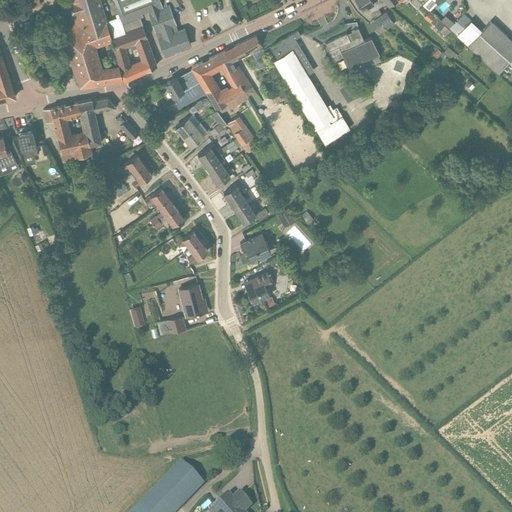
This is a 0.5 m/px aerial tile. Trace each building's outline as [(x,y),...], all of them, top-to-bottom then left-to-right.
[(24,0),(27,9),(41,5),(39,0),(24,0)] [(67,0),(67,1),(71,12),(89,6),(94,8),(102,6),(99,0),(67,0)] [(161,3),(160,0),(113,0),(120,16),(122,23),(140,17),(143,16),(142,13),(148,11),(164,56),(191,46),(184,27),(178,30),(169,4),(167,5),(165,1),(161,3)] [(378,8),(385,4),(382,0),(355,0),(362,9),(366,7),(370,13),(375,20),(382,15),(378,8)] [(417,9),(421,4),(416,0),(411,0),(410,2),(417,9)] [(426,0),(422,5),(429,10),(433,14),(435,11),(431,7),(436,3),(437,4),(443,1),(442,0),(426,0)] [(81,86),(123,79),(120,67),(101,70),(93,44),(111,38),(110,33),(106,21),(102,6),(94,8),(89,6),(71,12),(75,24),(69,25),(70,27),(63,29),(81,86)] [(445,36),(450,31),(428,11),(424,16),(445,36)] [(379,35),(394,24),(386,13),(382,15),(375,20),(368,24),(379,35)] [(463,13),(453,23),(448,28),(456,35),(470,20),(463,13)] [(120,16),(106,21),(110,33),(142,22),(140,17),(122,23),(120,16)] [(498,74),(500,71),(511,58),(511,41),(490,21),(467,45),(498,74)] [(111,38),(120,67),(123,79),(124,80),(156,66),(147,37),(142,22),(110,33),(111,38)] [(363,41),(358,28),(325,43),(333,61),(343,57),(348,70),(379,55),(371,37),(363,41)] [(295,39),(301,35),(297,30),(270,46),(277,59),(274,60),(314,127),(315,126),(318,130),(316,131),(324,144),(349,129),(336,107),(332,110),(329,105),(330,105),(325,107),(307,75),(310,73),(308,69),(312,67),(295,39)] [(226,50),(216,55),(222,66),(233,87),(240,83),(245,91),(249,98),(255,93),(252,88),(231,60),(251,50),(255,59),(266,54),(256,36),(226,50)] [(453,60),(457,55),(447,47),(443,52),(453,60)] [(436,58),(441,52),(437,49),(432,54),(436,58)] [(0,100),(15,97),(0,51),(0,100)] [(214,70),(222,66),(216,55),(192,67),(216,107),(225,103),(228,108),(249,98),(245,91),(240,83),(233,87),(228,90),(227,88),(220,93),(207,73),(214,70)] [(174,113),(206,95),(191,69),(166,83),(177,103),(170,107),(174,113)] [(192,113),(202,105),(208,100),(206,97),(197,100),(188,108),(192,113)] [(81,115),(94,112),(116,107),(107,98),(92,101),(91,99),(78,102),(81,114),(81,115)] [(65,118),(81,114),(78,102),(50,108),(61,152),(60,152),(62,162),(75,158),(92,154),(90,146),(86,133),(70,137),(65,118)] [(226,125),(216,110),(210,114),(213,117),(214,116),(218,123),(209,131),(213,136),(223,128),(226,125)] [(98,127),(94,112),(81,115),(85,130),(98,127)] [(195,127),(200,123),(192,113),(187,117),(175,127),(183,136),(195,127)] [(226,124),(236,138),(239,141),(241,144),(247,153),(258,146),(252,137),(238,116),(226,124)] [(153,122),(157,128),(162,124),(158,118),(153,122)] [(120,126),(126,133),(133,127),(127,120),(120,126)] [(207,132),(200,123),(195,127),(183,136),(191,146),(203,136),(203,135),(207,132)] [(86,133),(90,146),(102,143),(98,127),(85,130),(86,133)] [(133,127),(126,133),(132,139),(138,133),(133,127)] [(24,159),(38,156),(32,131),(18,134),(24,159)] [(6,151),(3,137),(0,137),(0,167),(8,163),(9,165),(15,162),(10,150),(6,151)] [(221,148),(223,151),(239,141),(236,138),(221,148)] [(239,141),(223,151),(226,155),(241,144),(239,141)] [(204,164),(220,154),(220,153),(220,154),(213,144),(198,154),(204,164)] [(211,174),(223,166),(220,161),(224,158),(220,154),(204,164),(211,174)] [(129,168),(133,173),(144,165),(136,155),(120,167),(124,172),(129,168)] [(244,172),(251,167),(248,163),(241,168),(244,172)] [(144,165),(133,173),(138,179),(132,184),(135,188),(152,175),(144,165)] [(223,166),(211,174),(218,185),(230,176),(223,166)] [(241,182),(248,178),(247,177),(254,172),(252,169),(238,178),(241,182)] [(223,193),(230,203),(242,195),(235,185),(223,193)] [(153,201),(157,206),(168,198),(161,188),(144,200),(147,205),(153,201)] [(260,197),(267,192),(269,191),(267,188),(265,189),(258,194),(260,197)] [(267,192),(260,197),(262,200),(270,195),(267,192)] [(100,198),(104,204),(111,199),(107,193),(100,198)] [(249,205),(242,195),(230,203),(237,213),(249,205)] [(176,208),(168,198),(157,206),(161,212),(156,216),(155,216),(149,220),(152,225),(159,220),(164,216),(176,208)] [(243,223),(255,215),(256,215),(255,215),(249,205),(237,213),(243,223)] [(176,208),(164,216),(167,220),(172,226),(183,218),(176,208)] [(284,227),(296,220),(288,208),(276,215),(284,227)] [(256,215),(255,215),(259,220),(268,213),(265,209),(255,215),(256,215)] [(72,216),(63,218),(65,226),(74,224),(72,216)] [(155,229),(162,224),(159,220),(152,225),(155,229)] [(33,229),(27,231),(29,236),(38,232),(37,228),(33,229)] [(185,243),(189,249),(200,241),(193,230),(176,243),(179,247),(185,243)] [(270,252),(263,235),(252,239),(252,237),(240,243),(243,251),(246,249),(252,262),(261,257),(260,256),(270,252)] [(200,241),(189,249),(193,255),(188,259),(191,263),(208,251),(200,241)] [(253,303),(269,296),(265,286),(272,283),(266,272),(247,280),(250,287),(246,288),(253,303)] [(187,317),(205,312),(198,284),(179,289),(187,317)] [(270,297),(264,300),(268,309),(274,305),(270,297)] [(133,320),(142,318),(139,307),(130,310),(133,320)] [(171,335),(185,331),(182,316),(167,320),(171,335)] [(159,338),(171,335),(167,320),(155,324),(159,338)] [(180,462),(137,505),(144,511),(177,511),(203,486),(180,462)] [(243,511),(249,507),(239,495),(238,496),(241,499),(234,505),(227,496),(211,511),(243,511)]
